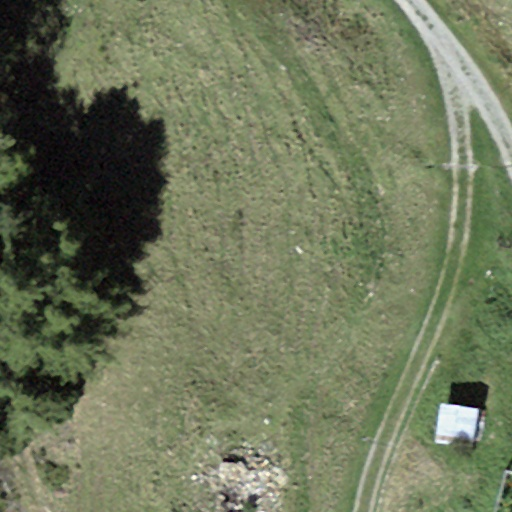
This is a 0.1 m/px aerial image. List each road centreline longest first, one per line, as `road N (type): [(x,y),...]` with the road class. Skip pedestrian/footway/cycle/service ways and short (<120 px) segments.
road 1 (track): [(436,33),(462,181),(452,282),(369,484),(365,511)]
road 2 (track): [(436,33),(511,149)]
